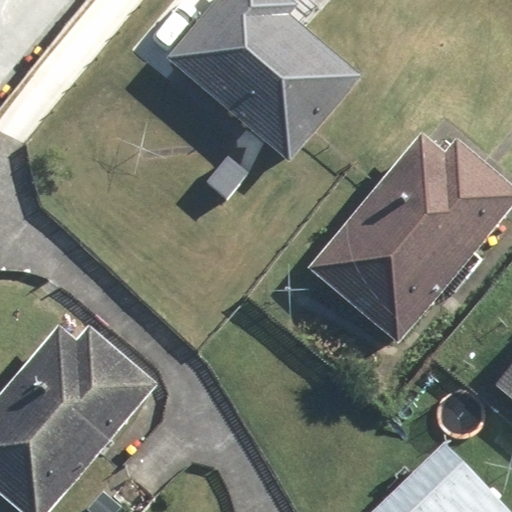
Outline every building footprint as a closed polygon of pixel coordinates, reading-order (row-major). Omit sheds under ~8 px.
[(296,10),(283,0),(225,0),(170,67),(292,168),(362,84),(287,22),(296,10)] [(403,353),(511,223),(511,196),(431,129),(308,274),(403,353)] [(255,178),(228,158),(206,186),(233,207),(255,178)] [(0,499),(15,511),(57,511),(159,392),(89,334),(77,348),(58,332),(0,401),(0,499)] [(511,370),(494,391),(511,406),(511,370)] [(507,511),(445,449),(380,511),(507,511)] [(123,511),(148,511),(158,501),(131,478),(111,501),(123,511)]
